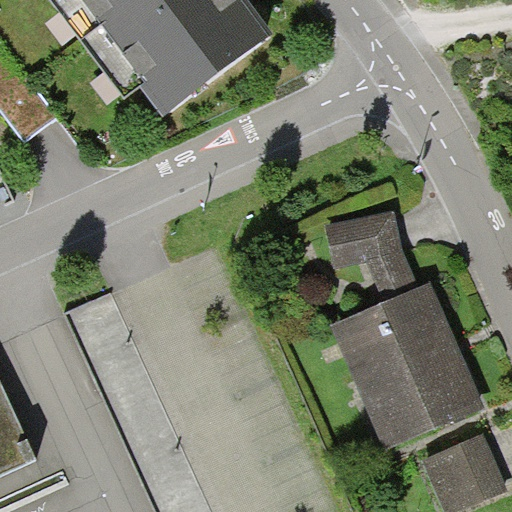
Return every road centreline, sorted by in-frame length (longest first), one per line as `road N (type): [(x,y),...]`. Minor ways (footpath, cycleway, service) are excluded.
road 1 (residential): [(0,252),(350,90),(392,61)]
road 2 (residential): [(392,61),(463,166),(511,276)]
